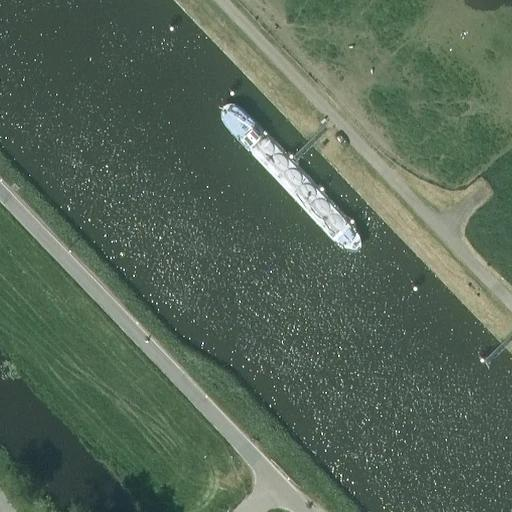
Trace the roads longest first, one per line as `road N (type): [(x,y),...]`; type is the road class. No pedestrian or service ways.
road 1 (unclassified): [(278,480),(0,190)]
road 2 (unclassified): [(220,0),(439,230)]
